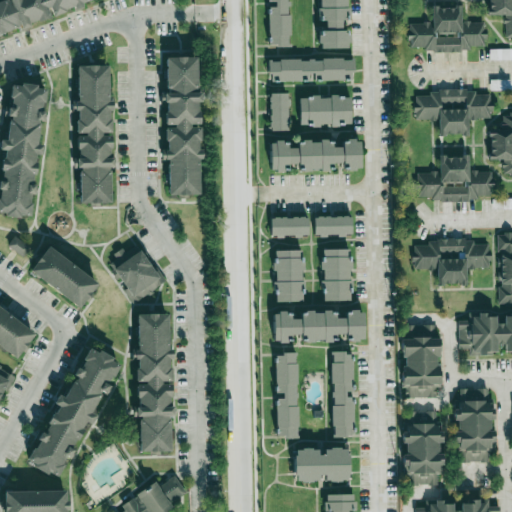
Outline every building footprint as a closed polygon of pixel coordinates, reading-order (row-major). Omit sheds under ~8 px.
[(3,0),(0,1),(0,33),(19,28),(20,31),(30,28),(29,23),(51,16),(50,15),(74,8),(73,6),(91,0),(3,0)] [(289,0),(266,0),(267,4),(268,4),(268,46),(289,46),(289,0)] [(319,49),(348,48),(347,29),(341,30),(341,19),(348,19),(347,0),(317,0),(319,21),(325,20),(325,31),(318,32),(319,49)] [(511,0),(488,0),(488,14),(504,15),(504,37),(511,37),(511,0)] [(485,22),(461,22),(460,5),(432,5),(432,23),(408,23),(408,47),(425,47),(425,52),(470,51),(470,46),(485,46),(485,22)] [(171,196),(169,59),(198,58),(200,195),(171,196)] [(352,80),(352,59),(268,59),(268,80),(311,80),(352,80)] [(83,204),(93,204),(93,207),(103,207),(103,204),(114,203),(113,171),(112,171),(112,168),(118,168),(118,158),(113,159),(113,150),(114,150),(114,137),(105,137),(105,133),(114,133),(114,121),(112,121),(112,111),(117,111),(117,103),(111,103),(110,67),(100,67),(100,66),(92,66),(92,67),(81,67),(82,103),(79,103),(79,111),(81,111),(82,121),(79,121),(80,134),(89,134),(89,136),(79,137),(80,151),(81,151),(81,158),(79,158),(79,169),(84,169),(84,170),(82,170),(83,204)] [(31,218),(0,214),(0,206),(16,87),(48,92),(31,218)] [(468,134),(467,119),(491,118),(490,94),(475,94),(475,89),(430,90),(430,95),(414,96),(415,120),(438,120),(438,135),(468,134)] [(270,131),(289,130),(288,93),(269,93),(270,131)] [(299,97),(299,126),(350,125),(350,96),(299,97)] [(489,159),(502,159),(502,176),(511,175),(511,112),(501,113),(501,130),(488,130),(489,159)] [(270,141),(269,171),(293,171),(293,170),(328,171),(328,163),(342,163),(342,170),(360,170),(360,139),(343,139),(343,147),(331,146),(332,141),(299,140),(298,148),(287,148),(287,142),(270,141)] [(492,171),(468,171),(468,155),(439,156),(439,172),(416,173),(416,201),(477,199),(477,195),(493,195),(492,171)] [(351,216),(313,217),(314,236),(351,235),(351,216)] [(270,218),(270,237),(308,236),(307,217),(270,218)] [(511,233),(499,233),(499,287),(497,287),(498,304),(511,303),(511,233)] [(22,257),(29,248),(14,236),(7,245),(22,257)] [(465,269),(489,268),(488,244),(474,244),(473,240),(412,242),(412,270),(436,269),(437,285),(466,284),(465,269)] [(322,301),(351,300),(350,249),(321,249),(322,301)] [(80,310),(33,274),(51,250),(98,286),(80,310)] [(135,299),(113,270),(140,250),(161,279),(135,299)] [(303,301),(302,250),(274,250),(274,302),(303,301)] [(0,308),(36,336),(18,359),(0,345),(0,308)] [(273,342),(291,342),(291,334),(300,334),(302,342),(330,342),(330,334),(345,334),(348,341),(354,341),(363,338),(363,311),(350,310),(345,312),(345,318),(335,318),(335,311),(322,311),(321,311),(305,311),(300,313),(300,319),(291,319),(289,311),(281,311),(273,314),(273,342)] [(458,321),(458,348),(469,348),(469,355),(496,354),(496,344),(504,344),(505,354),(511,353),(511,312),(504,313),(504,323),(495,324),(494,313),(469,314),(469,320),(458,321)] [(141,454),(139,317),(169,317),(172,454),(141,454)] [(59,479),(30,462),(92,352),(121,368),(59,479)] [(353,437),(353,394),(352,352),(331,352),(332,437),(353,437)] [(275,396),(276,438),(297,438),(297,353),(275,353),(275,396)] [(0,402),(0,369),(17,379),(9,394),(6,392),(0,402)] [(458,389),(459,408),(453,408),(454,420),(455,420),(456,452),(460,452),(461,462),(493,461),(491,399),(487,399),(487,388),(458,389)] [(295,481),(324,479),(324,481),(348,481),(347,448),(323,449),(323,450),(293,451),(295,481)] [(126,511),(123,508),(134,500),(138,498),(137,497),(156,484),(160,489),(170,482),(169,481),(176,477),(187,494),(171,505),(174,509),(169,511),(126,511)] [(6,493),(6,503),(5,504),(5,511),(68,511),(72,511),(71,501),(68,501),(68,493),(6,493)] [(347,511),(348,510),(354,510),(354,494),(325,494),(325,511),(331,511),(347,511)] [(414,507),(414,511),(498,511),(499,506),(488,506),(488,499),(461,499),(461,511),(452,511),(452,501),(425,501),(425,507),(414,507)]
